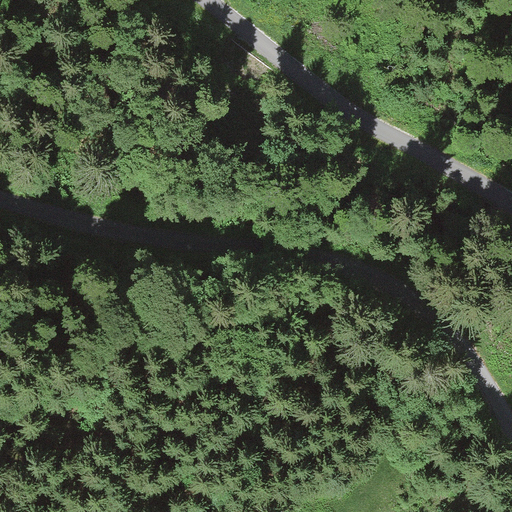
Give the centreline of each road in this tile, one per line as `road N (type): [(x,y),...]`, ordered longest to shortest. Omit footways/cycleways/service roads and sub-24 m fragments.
road 1 (unclassified): [(511,429),(425,305),(365,271),(292,251),(119,231),(0,198)]
road 2 (unclassified): [(206,0),(360,119),(511,203)]
